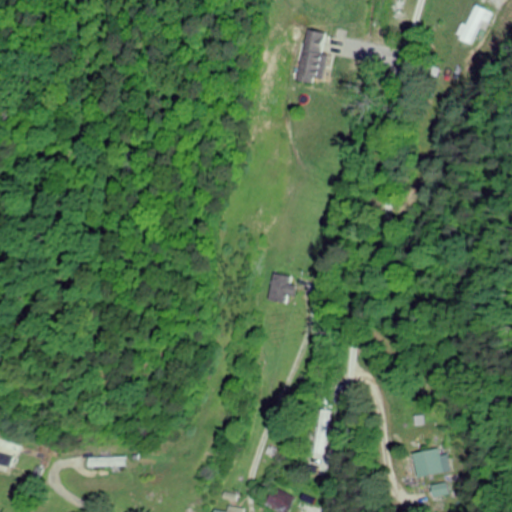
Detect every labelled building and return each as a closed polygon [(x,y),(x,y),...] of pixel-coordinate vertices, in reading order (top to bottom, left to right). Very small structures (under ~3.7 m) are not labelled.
[(495,12),(481,5),(463,39),(477,46),(495,12)] [(330,34),(308,30),(299,77),(327,83),(332,55),(326,54),(330,34)] [(290,297),(296,298),(299,286),(292,284),(293,278),(275,274),(270,302),(288,306),(290,297)] [(317,456),(327,458),(332,433),(335,434),(337,421),(332,420),(334,412),(325,410),(317,456)] [(425,481),(453,471),(444,447),(416,457),(425,481)] [(0,465),(15,468),(17,457),(0,454),(0,465)] [(91,459),(91,468),(129,468),(129,459),(91,459)] [(292,511),(296,495),(273,490),(269,510),(278,511),(292,511)]
